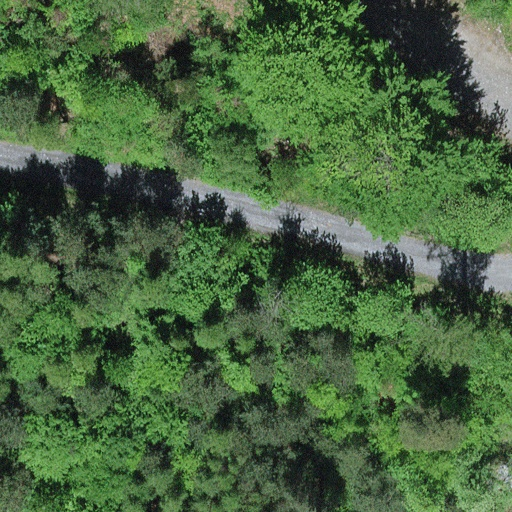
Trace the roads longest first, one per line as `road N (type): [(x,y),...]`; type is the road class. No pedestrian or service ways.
road 1 (track): [(511,264),(193,192),(137,169),(0,147)]
road 2 (track): [(511,90),(360,0)]
